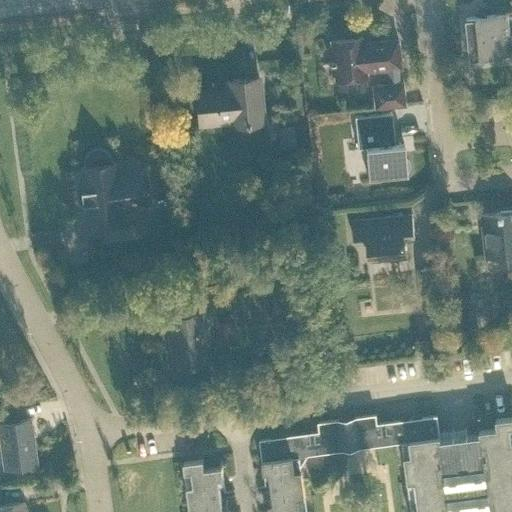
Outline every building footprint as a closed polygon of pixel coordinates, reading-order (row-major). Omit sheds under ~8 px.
[(469,58),(511,53),(507,13),(465,17),(467,32),(464,33),(465,42),(468,42),(469,58)] [(361,36),(329,40),(333,79),(365,76),(365,71),(400,67),(397,39),(362,42),(361,36)] [(229,124),(262,121),(258,76),(225,79),(226,88),(197,91),(200,123),(229,120),(229,124)] [(377,84),(371,85),(372,95),(374,107),(403,104),(401,82),(385,84),(377,84)] [(405,170),(407,165),(407,160),(404,156),(402,141),(393,142),(390,112),(353,115),(356,147),(364,146),(367,179),(406,175),(405,170)] [(294,145),(292,124),(277,126),(279,146),(294,145)] [(83,159),(84,162),(84,163),(84,166),(79,166),(82,190),(80,190),(81,203),(84,203),(86,218),(100,216),(103,240),(135,236),(131,204),(145,202),(142,173),(117,176),(115,162),(112,162),(111,156),(110,154),(109,152),(108,150),(106,149),(104,148),(103,147),(101,146),(98,146),(96,146),(94,146),(92,147),(90,148),(89,149),(87,150),(86,152),(85,154),(84,156),(83,158),(83,159)] [(509,267),(511,266),(511,213),(511,210),(481,213),(485,256),(507,254),(509,267)] [(404,238),(414,237),(411,213),(351,219),(354,243),(366,242),(369,265),(370,265),(370,260),(405,256),(405,261),(407,261),(404,238)] [(443,305),(438,264),(416,267),(421,308),(443,305)] [(303,279),(292,280),(294,302),(305,301),(303,279)] [(201,311),(225,308),(222,283),(190,288),(193,311),(165,315),(172,367),(204,362),(202,345),(206,345),(201,311)] [(461,339),(475,338),(471,298),(457,300),(461,339)] [(212,382),(233,379),(231,361),(210,364),(212,382)] [(0,450),(2,468),(35,463),(29,419),(18,421),(16,405),(0,407),(0,450)] [(395,443),(392,419),(376,421),(375,413),(317,420),(319,430),(302,432),(305,455),(395,443)] [(395,443),(408,442),(439,438),(435,413),(392,419),(395,443)] [(484,457),(511,453),(511,415),(496,418),(497,426),(481,428),(481,433),(484,457)] [(293,457),(305,455),(302,432),(258,438),(265,489),(303,484),(301,471),(295,471),(293,457)] [(490,511),(484,457),(481,433),(439,438),(442,462),(448,511),(490,511)] [(405,466),(442,462),(439,438),(408,442),(410,456),(404,457),(405,466)] [(490,511),(497,511),(511,510),(511,453),(484,457),(490,511)] [(188,498),(220,494),(218,478),(223,478),(221,465),(203,467),(202,458),(183,461),(184,470),(190,469),(193,485),(187,485),(188,498)] [(448,511),(442,462),(405,466),(407,483),(414,482),(418,511),(412,511),(448,511)] [(268,511),(299,511),(301,511),(299,497),(304,497),(303,484),(265,489),(268,511)] [(195,511),(227,511),(227,509),(222,509),(220,494),(188,498),(190,511),(196,510),(195,511)] [(21,511),(20,503),(0,505),(0,511),(21,511)]
